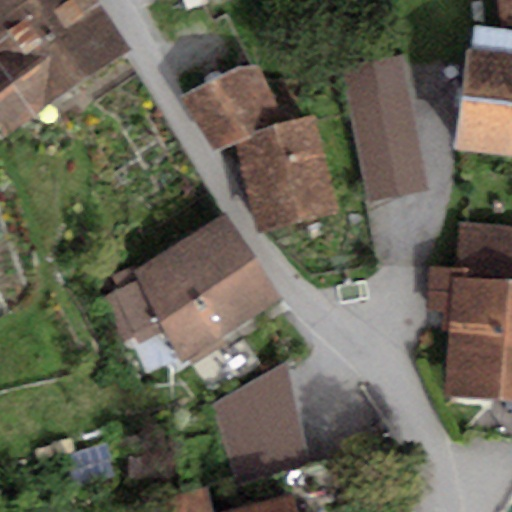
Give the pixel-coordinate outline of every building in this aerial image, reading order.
[(95,0),(0,0),(0,138),(0,139),(130,51),(95,0)] [(511,0),(498,0),(502,28),(511,27),(511,0)] [(511,32),(473,28),(470,52),(465,52),(453,152),(511,158),(511,32)] [(403,56),(341,68),(368,204),(430,192),(403,56)] [(236,67),(181,97),(213,152),(234,144),(284,124),(257,65),(236,67)] [(284,124),(234,144),(255,234),(340,216),(315,114),(284,124)] [(225,215),(134,272),(139,281),(166,332),(183,366),(284,301),(225,215)] [(511,227),(459,224),(456,269),(467,269),(466,279),(511,282),(511,227)] [(511,401),(511,282),(466,279),(467,269),(456,269),(429,267),(426,310),(452,312),(445,396),(511,401)] [(142,345),(166,332),(139,281),(98,303),(118,342),(135,334),(142,345)] [(290,364),(210,405),(237,481),(312,468),(290,364)] [(295,511),(292,496),(221,511),(211,511),(207,490),(157,501),(159,511),(295,511)]
